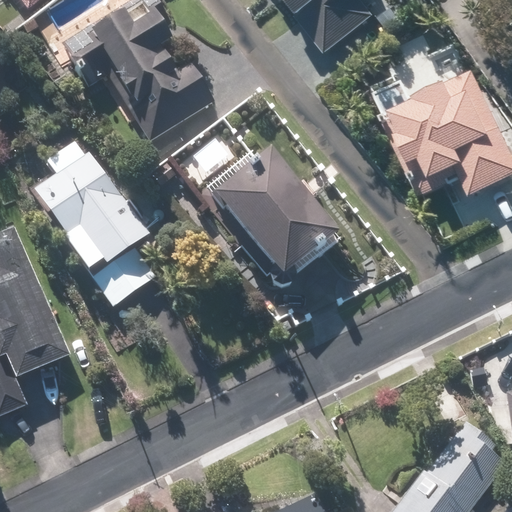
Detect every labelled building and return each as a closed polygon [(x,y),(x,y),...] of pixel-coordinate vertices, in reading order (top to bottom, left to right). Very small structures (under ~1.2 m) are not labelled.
[(21,0),(31,12),(46,0),(21,0)] [(286,0),(307,24),(304,26),(329,57),(380,18),(364,0),(286,0)] [(112,78),(153,144),(218,104),(209,83),(192,63),(182,70),(168,48),(179,42),(173,29),(160,11),(153,15),(146,5),(97,35),(104,45),(78,62),(94,89),(112,78)] [(425,106),(389,123),(426,200),(468,180),(477,200),(511,182),(511,144),(480,79),(477,74),(450,86),(452,90),(424,103),(425,106)] [(231,156),(217,140),(194,161),(208,176),(231,156)] [(346,234),(277,150),(223,196),(294,281),(346,234)] [(112,178),(93,156),(41,195),(74,240),(86,232),(114,268),(95,282),(117,310),(159,278),(138,250),(155,237),(127,200),(112,178)] [(22,382),(76,358),(19,230),(0,238),(0,260),(4,271),(0,272),(0,419),(1,421),(32,407),(22,382)] [(469,511),(511,458),(466,425),(400,511),(469,511)] [(323,511),(317,497),(284,511),(323,511)]
